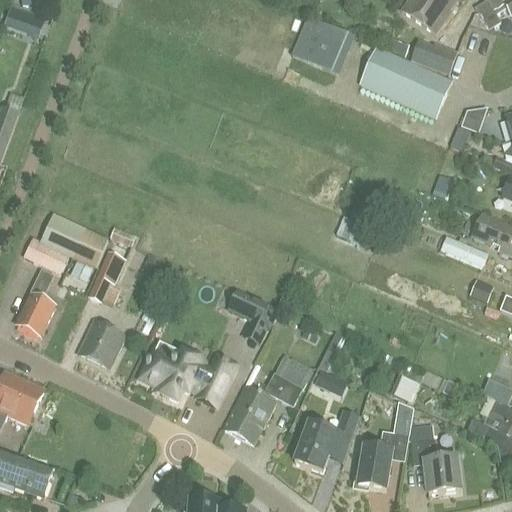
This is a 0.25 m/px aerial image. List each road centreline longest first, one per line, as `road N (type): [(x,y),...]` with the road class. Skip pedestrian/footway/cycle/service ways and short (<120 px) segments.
road 1 (residential): [(185,443),(0,352)]
road 2 (residential): [(286,511),(185,443)]
